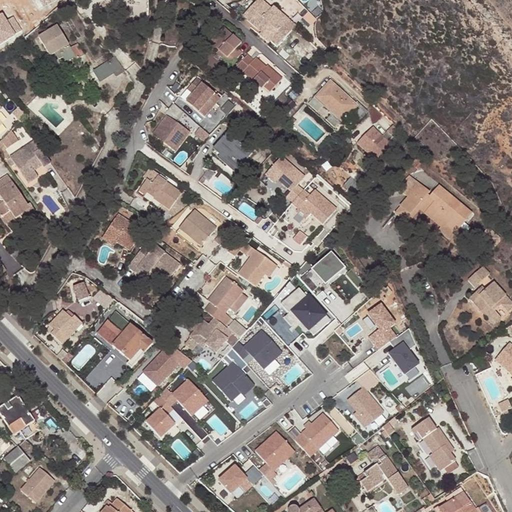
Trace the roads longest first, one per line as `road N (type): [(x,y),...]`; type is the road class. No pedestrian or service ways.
road 1 (unclassified): [(165,493),(320,376)]
road 2 (residential): [(487,452),(415,293)]
road 3 (residential): [(131,130),(257,237)]
road 4 (residential): [(72,259),(148,318),(194,274)]
road 5 (tertiary): [(118,450),(14,347)]
road 6 (residential): [(72,259),(131,130)]
